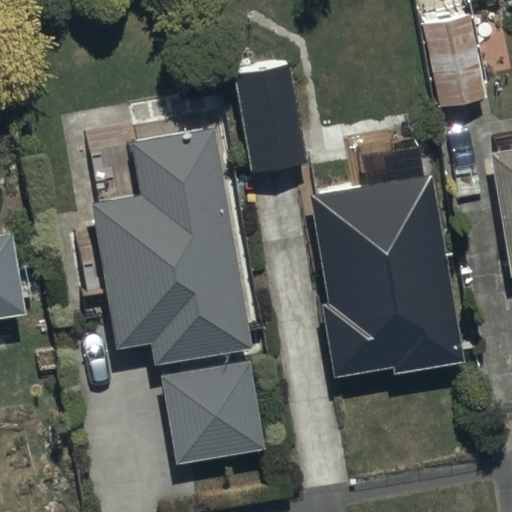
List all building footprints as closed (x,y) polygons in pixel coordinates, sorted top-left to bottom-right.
[(479,84),(465,0),(419,8),(433,92),(479,84)] [(306,143),(287,42),(226,54),(245,155),(306,143)] [(240,325),(205,106),(128,118),(136,164),(82,173),(107,326),(145,320),(148,340),(240,325)] [(511,125),(484,131),(505,255),(511,253),(511,125)] [(454,335),(423,150),(304,169),(321,275),(315,276),(328,356),(454,335)] [(0,290),(16,288),(2,209),(0,209),(0,290)] [(259,432),(245,337),(156,350),(170,445),(259,432)]
